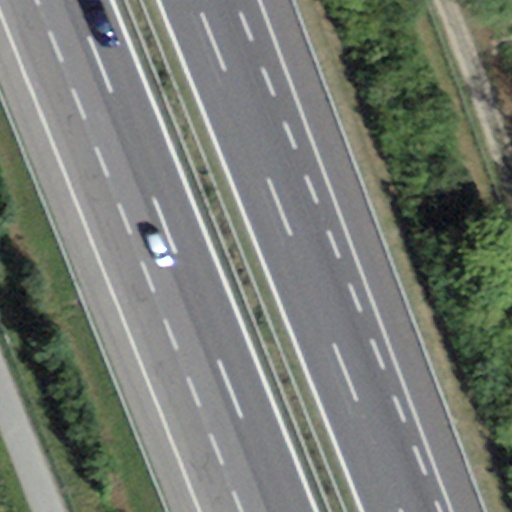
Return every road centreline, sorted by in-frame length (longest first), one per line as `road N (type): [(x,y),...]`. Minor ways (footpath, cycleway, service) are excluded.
road 1 (motorway): [(393,511),(190,0)]
road 2 (motorway): [(53,0),(250,511)]
road 3 (unclassified): [(0,375),(54,511)]
